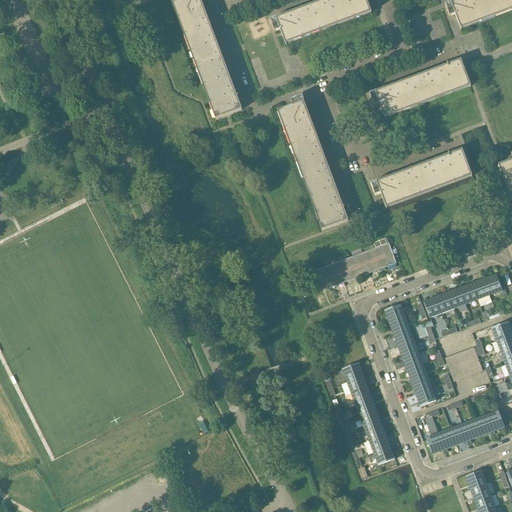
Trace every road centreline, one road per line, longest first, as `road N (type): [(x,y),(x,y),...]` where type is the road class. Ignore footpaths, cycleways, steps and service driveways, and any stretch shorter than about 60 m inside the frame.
road 1 (unclassified): [(289,511),(189,313),(54,0)]
road 2 (residential): [(363,322),(423,471),(440,475),(511,448)]
road 3 (residential): [(359,165),(329,90),(338,78),(401,52),(387,2)]
road 4 (residential): [(511,269),(500,254),(488,256),(374,298),(363,322)]
road 5 (residential): [(255,0),(212,15),(243,97)]
